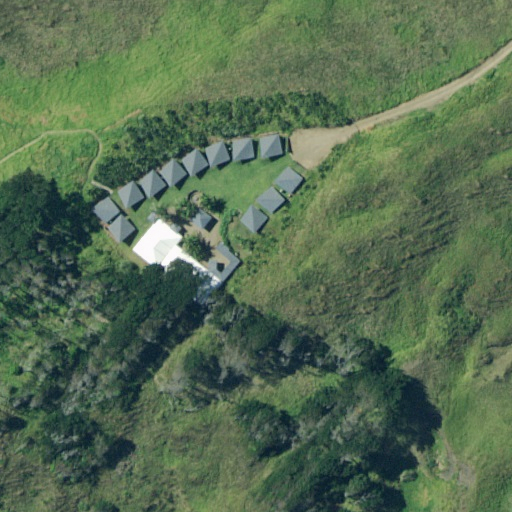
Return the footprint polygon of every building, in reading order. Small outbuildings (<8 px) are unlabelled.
[(286,155),(283,136),(262,140),(266,159),(286,155)] [(258,159),(257,140),(235,142),(236,161),(258,159)] [(231,162),(225,143),(208,149),(214,167),(231,162)] [(210,167),(202,151),(185,160),(193,176),(210,167)] [(189,177),(179,162),(163,172),(173,187),(189,177)] [(305,181),(291,168),(278,182),(293,195),(305,181)] [(168,188),(157,173),(142,183),(153,198),(168,188)] [(146,200),(137,183),(121,192),(129,209),(146,200)] [(288,201),(274,188),(261,201),(275,215),(288,201)] [(122,213),(111,199),(97,211),(108,225),(122,213)] [(270,219),(257,207),(244,221),(257,233),(270,219)] [(215,219),(203,210),(194,222),(206,230),(215,219)] [(149,211),(123,243),(179,287),(199,261),(172,240),(177,233),(149,211)] [(240,267),(240,268),(245,262),(223,245),(219,250),(235,263),(240,267)] [(240,267),(235,263),(227,273),(215,263),(195,288),(202,293),(194,302),(205,311),(240,267)]
